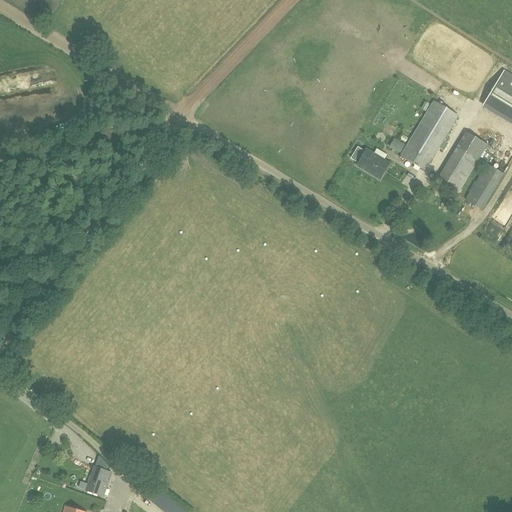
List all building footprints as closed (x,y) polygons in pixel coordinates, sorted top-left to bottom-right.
[(511,77),(503,72),(482,106),(511,123),(511,77)] [(457,115),(434,101),(401,156),(424,171),(457,115)] [(488,144),(467,131),(457,147),(478,160),(488,144)] [(478,160),(457,147),(437,181),(458,193),(478,160)] [(366,149),(356,165),(380,179),(389,163),(366,149)] [(487,164),(466,200),(481,210),(503,174),(487,164)] [(111,473),(94,467),(87,490),(103,496),(111,473)] [(174,511),(179,506),(153,485),(153,486),(132,468),(124,478),(145,495),(144,496),(164,511),(174,511)]
